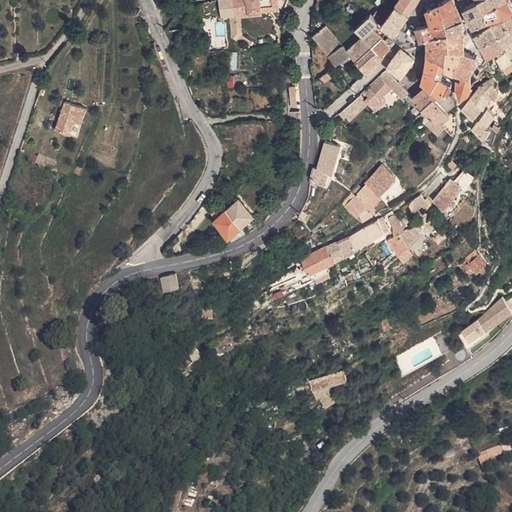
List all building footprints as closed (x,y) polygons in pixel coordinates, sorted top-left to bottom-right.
[(228,0),(231,15),(275,8),(273,0),(228,0)] [(400,0),(396,7),(411,16),(420,0),(400,0)] [(459,9),(455,0),(452,0),(441,6),(444,15),(459,9)] [(469,0),(464,3),(466,9),(478,3),(476,0),(469,0)] [(499,4),(506,0),(484,0),(480,2),(486,11),(500,6),(499,4)] [(500,6),(506,16),(509,15),(511,13),(511,12),(511,3),(510,1),(500,6)] [(486,11),(480,2),(478,3),(466,9),(467,13),(473,29),(485,23),(490,21),(486,11)] [(428,12),(433,24),(434,30),(447,26),(464,21),(459,9),(444,15),(441,6),(428,12)] [(500,6),(486,11),(490,21),(506,16),(500,6)] [(396,7),(394,10),(390,17),(404,26),(411,16),(396,7)] [(182,29),(179,10),(178,10),(166,29),(167,33),(182,29)] [(354,27),(364,37),(375,29),(380,25),(383,27),(387,21),(377,13),(374,19),(371,17),(357,24),(354,27)] [(390,17),(387,21),(383,27),(396,36),(404,26),(390,17)] [(510,26),(505,20),(475,32),(483,46),(502,36),(500,33),(510,26)] [(447,26),(450,34),(464,31),(464,21),(447,26)] [(433,24),(418,29),(422,41),(430,39),(450,34),(447,26),(434,30),(433,24)] [(350,53),(348,51),(325,26),(310,36),(336,66),(350,53)] [(511,29),(510,26),(500,33),(502,36),(509,47),(511,52),(511,29)] [(364,37),(373,47),(375,49),(385,39),(375,29),(364,37)] [(465,38),(464,31),(450,34),(430,39),(428,54),(443,59),(447,48),(450,42),(462,40),(463,38),(465,38)] [(499,52),(509,47),(502,36),(483,46),(490,56),(499,52)] [(348,51),(350,53),(358,62),(373,47),(364,37),(348,51)] [(460,46),(465,46),(465,38),(463,38),(462,40),(450,42),(447,48),(459,51),(460,46)] [(375,49),(383,57),(393,47),(385,39),(375,49)] [(459,51),(447,48),(443,59),(439,69),(454,75),(460,62),(465,52),(465,46),(460,46),(459,51)] [(373,47),(358,62),(368,73),(375,65),(383,57),(375,49),(373,47)] [(509,70),(511,67),(511,52),(509,47),(499,52),(509,70)] [(390,67),(402,77),(415,58),(403,49),(390,67)] [(470,65),(473,55),(465,52),(460,62),(470,65)] [(427,68),(436,74),(439,69),(443,59),(428,54),(427,64),(427,68)] [(473,66),(479,65),(479,57),(473,55),(470,65),(473,66)] [(471,75),(473,66),(470,65),(460,62),(454,75),(463,77),(462,82),(473,83),(471,75)] [(436,74),(427,68),(424,81),(427,85),(430,88),(440,77),(436,74)] [(378,104),(392,89),(399,82),(387,70),(364,90),(378,104)] [(437,94),(450,83),(440,77),(430,88),(437,94)] [(482,86),(491,95),(496,99),(500,88),(491,80),(482,86)] [(402,98),(409,92),(399,82),(392,89),(402,98)] [(463,98),(472,93),(473,83),(462,82),(461,82),(459,90),(463,98)] [(437,94),(450,108),(456,102),(453,97),(455,90),(453,89),(453,85),(450,83),(437,94)] [(414,96),(424,105),(437,94),(430,88),(427,85),(414,96)] [(491,95),(482,86),(474,97),(484,106),(491,95)] [(364,100),(369,105),(373,109),(378,104),(364,90),(338,113),(344,119),(348,116),(364,100)] [(455,112),(450,108),(437,94),(424,105),(439,119),(455,112)] [(467,115),(473,120),(476,118),(484,106),(474,97),(463,110),(467,115)] [(369,105),(364,100),(348,116),(353,121),(369,105)] [(54,132),(77,139),(86,109),(63,102),(54,132)] [(480,121),(488,125),(497,115),(489,109),(480,121)] [(457,116),(457,115),(455,112),(439,119),(456,133),(457,128),(457,122),(457,116)] [(497,115),(488,125),(492,127),(500,117),(497,115)] [(496,130),(492,127),(488,125),(480,121),(473,128),(483,138),(491,143),(493,143),(496,130)] [(321,153),(318,152),(314,165),(329,175),(339,146),(325,141),(321,153)] [(34,158),(32,163),(42,168),(46,158),(36,154),(34,158)] [(46,158),(42,168),(54,174),(52,161),(46,158)] [(329,175),(314,165),(311,178),(325,187),(329,175)] [(396,179),(382,166),(363,187),(377,200),(396,179)] [(455,180),(462,186),(465,189),(474,176),(464,169),(455,180)] [(462,186),(455,180),(450,180),(444,187),(454,196),(462,186)] [(377,200),(363,187),(347,204),(359,215),(366,208),(368,209),(377,200)] [(454,196),(444,187),(433,200),(441,209),(454,196)] [(424,200),(419,194),(407,204),(412,211),(416,208),(425,202),(424,200)] [(416,208),(422,216),(433,205),(428,198),(424,200),(425,202),(416,208)] [(238,201),(227,210),(239,225),(245,231),(255,222),(250,217),(251,216),(238,201)] [(373,215),(368,209),(366,208),(359,215),(358,216),(362,221),(364,220),(373,215)] [(412,211),(419,219),(422,216),(416,208),(412,211)] [(228,235),(238,227),(239,225),(227,210),(215,220),(228,235)] [(403,232),(393,216),(389,221),(392,227),(393,232),(395,236),(400,234),(403,232)] [(389,230),(380,218),(371,223),(380,235),(389,230)] [(380,235),(371,223),(360,229),(366,243),(380,235)] [(410,257),(411,256),(418,249),(415,243),(420,240),(411,227),(403,232),(400,234),(408,247),(401,253),(403,257),(406,256),(410,257)] [(366,243),(360,229),(348,236),(357,249),(366,243)] [(437,244),(444,237),(438,231),(431,238),(437,244)] [(395,236),(389,240),(398,254),(401,253),(408,247),(400,234),(395,236)] [(357,249),(348,236),(338,241),(348,254),(357,249)] [(325,248),(333,261),(339,259),(348,254),(338,241),(325,248)] [(318,252),(324,263),(326,265),(333,261),(325,248),(318,252)] [(470,264),(480,255),(475,249),(465,259),(469,265),(470,264)] [(318,252),(300,261),(306,272),(316,267),(324,263),(318,252)] [(476,271),(486,263),(480,255),(470,264),(476,271)] [(352,273),(349,266),(343,269),(345,276),(352,273)] [(162,275),(165,288),(180,284),(177,271),(162,275)] [(496,307),(504,302),(509,299),(503,296),(481,313),(483,315),(485,314),(496,307)] [(504,302),(496,307),(501,314),(509,309),(504,302)] [(489,322),(501,314),(496,307),(485,314),(489,322)] [(198,310),(200,315),(203,322),(213,320),(211,308),(198,310)] [(491,325),(511,312),(509,309),(501,314),(489,322),(491,325)] [(347,381),(343,371),(329,375),(333,385),(347,381)] [(313,392),(316,398),(319,397),(329,394),(326,387),(313,392)] [(332,393),(329,394),(319,397),(324,410),(336,404),(332,393)] [(479,461),(503,457),(501,447),(477,451),(479,461)]
